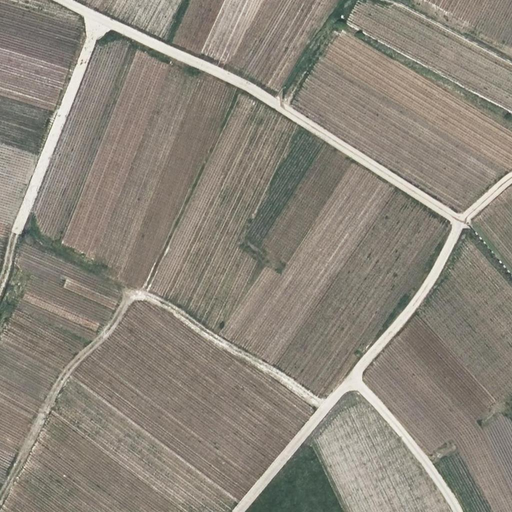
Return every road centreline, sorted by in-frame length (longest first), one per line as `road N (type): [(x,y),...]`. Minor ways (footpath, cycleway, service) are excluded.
road 1 (track): [(0,491),(60,377),(132,296),(151,298),(287,379),(320,408)]
road 2 (track): [(232,511),(423,291),(455,221),(511,177)]
road 3 (track): [(92,12),(0,277)]
road 4 (track): [(65,0),(281,107)]
road 5 (track): [(455,221),(281,107)]
road 6 (track): [(347,378),(371,396),(458,511)]
